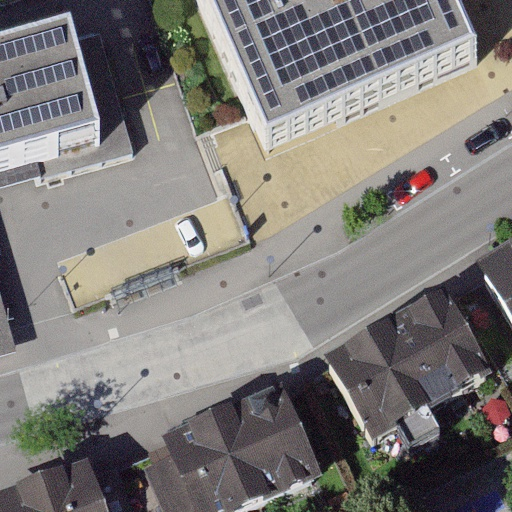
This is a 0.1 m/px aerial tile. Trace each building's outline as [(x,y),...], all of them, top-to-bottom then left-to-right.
[(450,0),(197,0),(267,156),(478,64),(450,0)] [(71,42),(0,61),(0,175),(101,146),(71,42)] [(511,260),(479,281),(511,335),(511,260)] [(0,363),(19,358),(0,292),(0,363)] [(439,315),(324,378),(368,458),(483,394),(439,315)] [(171,466),(145,477),(160,511),(270,511),(323,489),(283,396),(164,448),(171,466)] [(87,471),(0,502),(0,511),(129,511),(116,475),(92,484),(87,471)]
